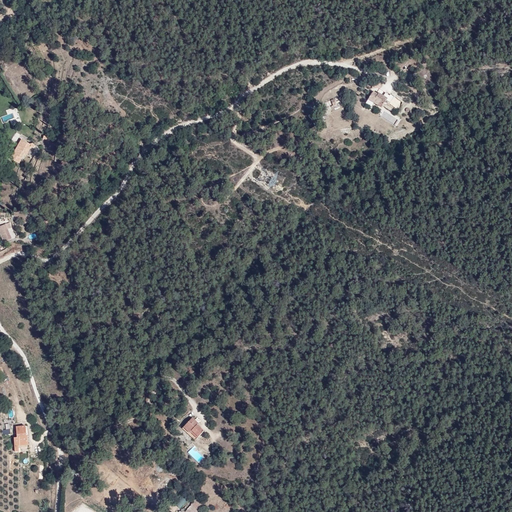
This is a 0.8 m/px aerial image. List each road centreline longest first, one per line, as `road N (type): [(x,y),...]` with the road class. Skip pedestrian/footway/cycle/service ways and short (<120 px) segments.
road 1 (unclassified): [(57,511),(59,442),(19,348),(0,325)]
road 2 (track): [(508,0),(451,32),(349,59)]
